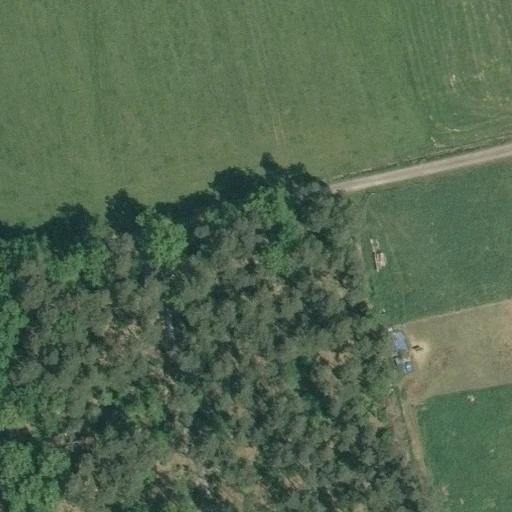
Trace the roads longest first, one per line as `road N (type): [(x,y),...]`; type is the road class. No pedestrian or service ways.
road 1 (track): [(511,147),(149,234)]
road 2 (track): [(149,234),(0,268)]
